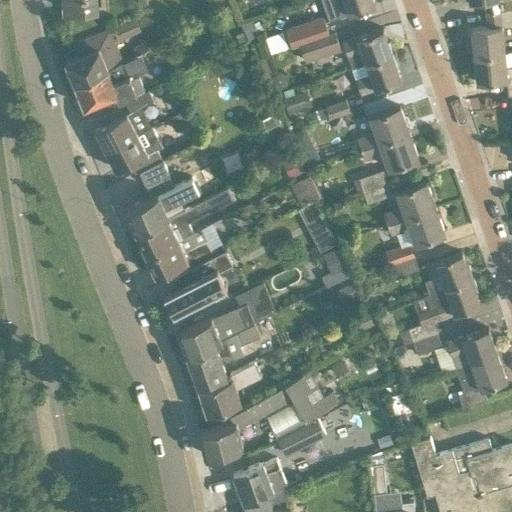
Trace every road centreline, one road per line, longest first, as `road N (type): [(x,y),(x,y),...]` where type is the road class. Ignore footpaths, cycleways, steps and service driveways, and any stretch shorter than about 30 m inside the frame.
road 1 (unclassified): [(178,511),(155,395),(37,61),(24,0)]
road 2 (secondary): [(77,511),(0,66)]
road 3 (residential): [(511,300),(409,0)]
road 4 (secondary): [(0,229),(47,511)]
